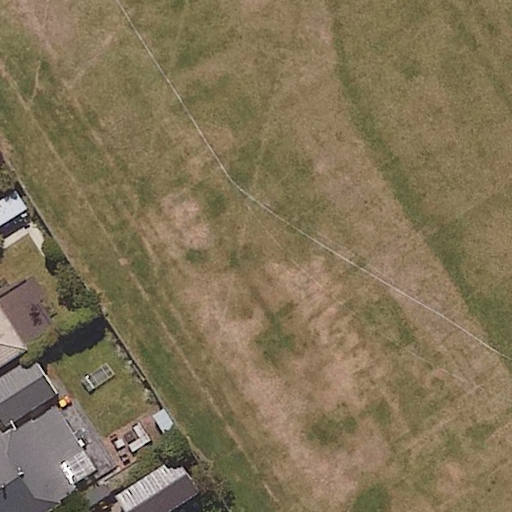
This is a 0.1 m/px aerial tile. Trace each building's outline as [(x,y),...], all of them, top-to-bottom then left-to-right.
[(0,354),(23,341),(0,303),(0,354)] [(55,386),(32,349),(0,368),(0,414),(4,420),(53,390),(55,386)] [(4,420),(0,422),(0,511),(33,511),(75,486),(86,503),(113,486),(53,390),(4,420)] [(152,457),(131,421),(103,437),(125,473),(152,457)] [(147,511),(148,511),(133,484),(112,496),(120,511),(147,511)]
